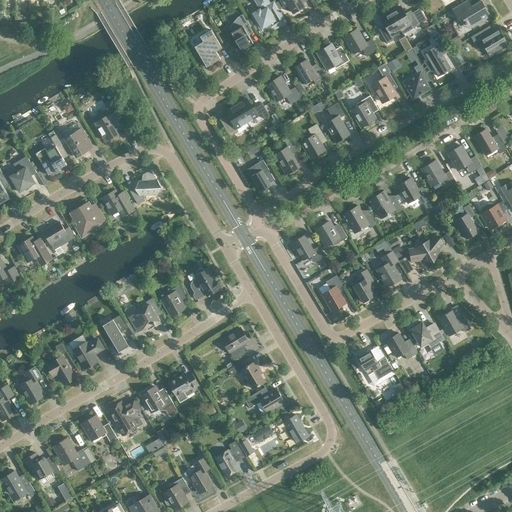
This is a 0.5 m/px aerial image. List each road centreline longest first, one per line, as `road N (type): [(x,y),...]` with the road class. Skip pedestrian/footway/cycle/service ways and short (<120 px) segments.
road 1 (residential): [(262,225),(200,119),(201,107),(369,0)]
road 2 (residential): [(511,62),(268,206),(262,225)]
road 3 (residential): [(225,248),(159,150),(141,150),(0,235)]
road 4 (residential): [(215,511),(324,453),(328,440),(252,296)]
road 5 (residential): [(0,446),(252,296)]
road 6 (residential): [(262,225),(286,227),(511,91)]
road 7 (residential): [(262,225),(332,337),(344,338),(449,280)]
